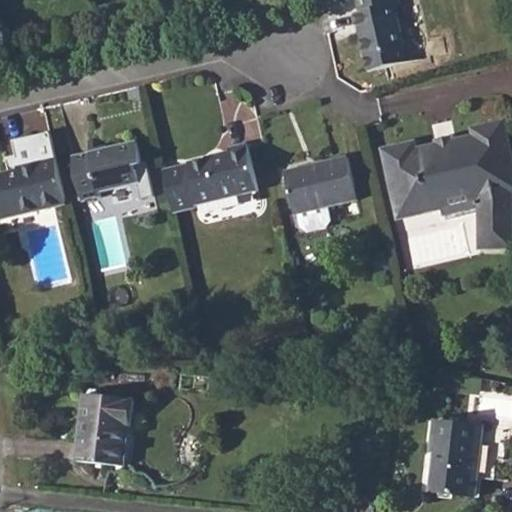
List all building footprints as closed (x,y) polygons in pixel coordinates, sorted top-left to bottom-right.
[(358,13),(368,58),(409,48),(400,5),(407,3),(405,0),(362,0),(365,12),(358,13)] [(406,221),(451,210),(449,202),(484,194),(487,210),(487,211),(487,216),(511,210),(511,121),(482,129),(483,135),(427,148),(426,142),(390,150),(405,220),(406,221)] [(74,158),(84,202),(105,196),(104,192),(144,182),(140,166),(147,164),(141,141),(99,151),(96,141),(91,142),(93,153),(74,158)] [(197,203),(262,189),(253,143),(234,147),(236,155),(220,158),(220,156),(193,162),(193,163),(166,169),(176,211),(198,207),(197,203)] [(0,169),(0,206),(2,215),(69,201),(59,153),(21,161),(22,167),(14,169),(13,166),(0,169)] [(288,172),(297,215),(298,215),(328,208),(361,200),(351,157),(288,172)] [(453,218),(487,210),(484,194),(449,202),(451,210),(453,218)] [(328,208),(298,215),(301,228),(308,233),(327,228),(332,221),(328,208)] [(511,210),(487,216),(488,249),(511,248),(511,210)] [(79,461),(127,467),(134,401),(87,395),(79,461)] [(433,493),(475,497),(483,427),(435,421),(432,452),(437,454),(433,493)]
